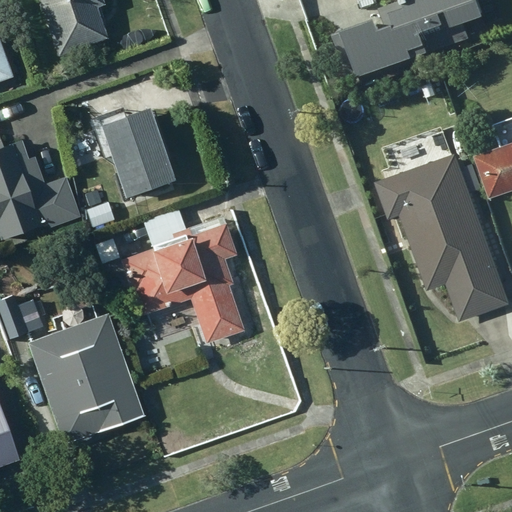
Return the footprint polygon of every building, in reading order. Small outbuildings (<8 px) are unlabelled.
[(42,0),(61,55),(110,38),(100,6),(107,4),(106,0),(42,0)] [(325,36),(342,83),(418,58),(464,44),(458,27),(470,24),(462,0),(382,0),(381,1),(384,8),(372,12),(378,32),(363,36),(359,25),(325,36)] [(0,82),(16,77),(0,33),(0,82)] [(178,180),(153,105),(126,114),(124,107),(94,117),(105,148),(110,146),(127,197),(178,180)] [(504,308),(438,128),(376,151),(387,179),(367,186),(381,224),(394,219),(422,294),(441,287),(455,326),(504,308)] [(3,139),(0,140),(0,228),(4,238),(49,221),(51,227),(80,216),(66,177),(46,184),(36,156),(31,158),(24,140),(6,147),(3,139)] [(511,143),(467,160),(485,204),(511,193),(511,143)] [(84,208),(78,211),(87,233),(111,223),(104,203),(101,205),(95,191),(80,197),(84,208)] [(237,255),(225,214),(187,226),(182,207),(144,218),(153,248),(123,257),(133,291),(137,290),(145,315),(194,300),(207,343),(247,331),(233,286),(236,285),(228,258),(237,255)] [(117,259),(110,240),(88,247),(95,267),(117,259)] [(14,295),(0,299),(0,318),(8,341),(45,327),(35,300),(18,306),(14,295)] [(145,415),(110,313),(31,340),(65,442),(145,415)] [(160,370),(153,352),(130,361),(136,379),(160,370)] [(0,466),(20,459),(0,405),(0,466)]
